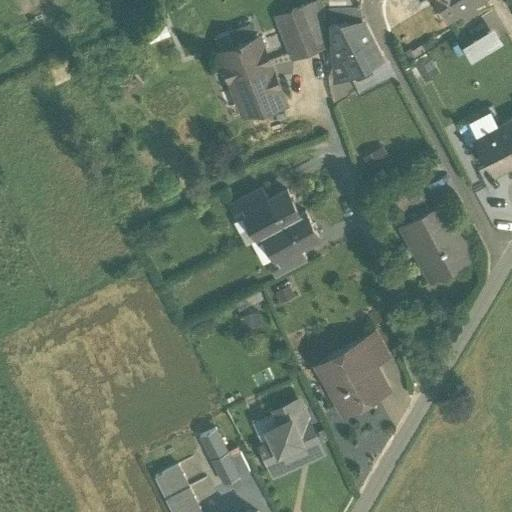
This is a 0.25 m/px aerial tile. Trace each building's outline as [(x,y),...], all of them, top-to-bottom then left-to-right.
[(321,0),(319,0),(292,10),(298,26),(283,32),(293,58),(325,46),(321,0)] [(329,0),(330,23),(356,21),(355,6),(361,6),(361,1),(359,1),(358,0),(329,0)] [(436,0),(447,19),(478,0),(436,0)] [(356,21),(330,23),(333,61),(340,58),(348,74),(381,58),(365,27),(359,29),(356,22),(356,21)] [(250,23),(228,32),(233,46),(256,37),(250,23)] [(495,25),(464,44),(474,59),(505,40),(495,25)] [(233,46),(221,50),(245,112),(284,104),(257,36),(256,37),(233,46)] [(424,78),(436,73),(429,56),(417,60),(424,78)] [(511,119),(493,129),(495,133),(492,134),(494,136),(481,143),(496,173),(511,164),(511,119)] [(370,169),(390,157),(383,144),(362,157),(370,169)] [(412,172),(387,186),(401,211),(426,197),(412,172)] [(262,187),(231,204),(238,218),(246,213),(245,212),(269,199),(262,187)] [(269,199),(245,212),(246,213),(259,237),(264,234),(276,257),(277,259),(301,246),(319,236),(306,211),(301,213),(288,189),(269,199)] [(443,204),(404,225),(433,278),(472,257),(443,204)] [(301,246),(277,259),(276,257),(268,261),(276,275),(307,258),(301,246)] [(376,331),(357,342),(370,364),(375,361),(388,354),(376,331)] [(357,342),(328,357),(341,381),(332,386),(345,411),(388,387),(375,361),(370,364),(357,342)] [(282,422),(272,427),(277,439),(263,445),(272,464),(318,444),(299,400),(277,410),(282,422)] [(240,475),(216,427),(201,435),(225,483),(240,475)] [(158,475),(176,511),(204,511),(180,464),(158,475)]
